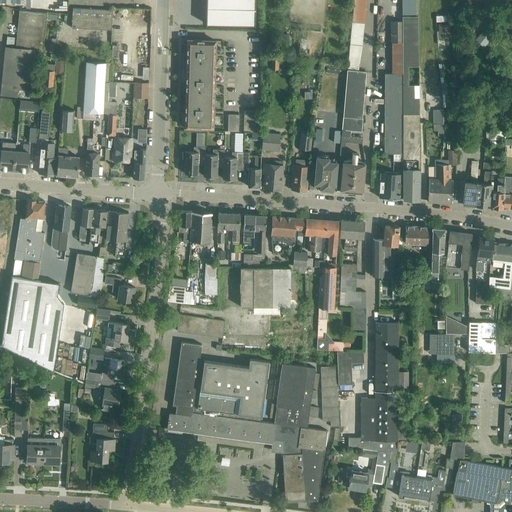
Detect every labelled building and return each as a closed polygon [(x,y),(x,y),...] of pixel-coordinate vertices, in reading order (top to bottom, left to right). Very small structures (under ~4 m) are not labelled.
[(206,0),(206,24),(255,25),(255,0),(206,0)] [(360,67),(364,0),(352,0),(348,66),(360,67)] [(31,5),(19,3),(15,47),(5,47),(0,101),(0,126),(14,128),(18,88),(31,89),(35,50),(44,51),(47,19),(47,14),(47,13),(30,11),(31,5)] [(72,28),(101,29),(112,30),(113,10),(73,8),(72,28)] [(402,41),(402,74),(402,153),(403,199),(420,200),(420,151),(419,85),(409,85),(408,66),(419,66),(418,16),(402,16),(402,21),(402,41)] [(390,21),(390,42),(402,41),(402,21),(390,21)] [(307,40),(301,38),(298,54),(304,55),(307,40)] [(185,127),(213,128),(213,113),(214,99),(214,84),(214,70),(215,55),(215,40),(187,40),(187,54),(186,69),(186,84),(186,98),(185,113),(185,127)] [(279,70),(279,54),(272,54),(271,70),(279,70)] [(110,63),(86,61),(82,111),(107,114),(110,63)] [(366,71),(347,69),(342,128),(351,128),(354,129),(354,130),(361,131),(366,71)] [(44,70),(44,76),(43,85),(53,86),(54,71),(44,70)] [(393,153),(402,153),(402,74),(383,74),(384,153),(393,153)] [(148,83),(135,83),(135,87),(134,87),(134,96),(147,97),(148,83)] [(111,104),(108,134),(115,135),(117,105),(111,104)] [(42,109),(39,136),(47,137),(50,110),(42,109)] [(74,110),(60,109),(59,130),(73,131),(74,110)] [(254,110),(244,110),(242,131),(254,132),(254,110)] [(443,110),(432,110),(433,124),(443,123),(443,110)] [(238,114),(227,113),(227,131),(237,131),(238,114)] [(37,128),(37,121),(32,124),(32,127),(30,127),(29,142),(36,142),(37,128)] [(480,141),(481,122),(472,122),(472,140),(480,141)] [(444,136),(443,123),(433,124),(433,131),(437,131),(437,136),(444,136)] [(361,149),(362,137),(350,136),(351,128),(342,128),(340,147),(361,149)] [(342,131),(334,130),(333,142),(340,143),(342,131)] [(280,134),(263,132),(261,149),(279,151),(280,134)] [(310,150),(312,133),(301,132),(299,149),(310,150)] [(92,138),(88,138),(86,173),(98,174),(99,154),(92,153),(92,138)] [(115,138),(114,151),(114,161),(131,162),(132,138),(115,138)] [(41,141),(39,173),(47,174),(50,139),(45,139),(45,142),(41,141)] [(50,140),(50,139),(47,174),(55,175),(57,157),(53,157),(54,142),(50,142),(50,140)] [(9,142),(2,142),(0,166),(0,168),(2,169),(2,170),(7,171),(7,169),(14,170),(16,151),(8,150),(9,142)] [(23,151),(16,151),(14,170),(20,170),(20,172),(25,172),(25,171),(27,171),(30,144),(23,143),(23,151)] [(185,151),(184,173),(198,174),(198,161),(204,161),(205,147),(194,146),(193,151),(185,151)] [(68,148),(58,147),(57,155),(58,155),(56,175),(77,177),(79,157),(68,156),(68,148)] [(204,161),(204,176),(217,176),(217,164),(223,164),(224,149),(213,149),(213,154),(205,154),(205,147),(204,161)] [(146,149),(139,149),(139,150),(134,150),(134,162),(133,162),(132,178),(144,179),(146,149)] [(223,164),(223,178),(236,179),(236,166),(243,167),(243,152),(232,152),(232,157),(225,156),(225,149),(224,149),(223,164)] [(243,152),(243,167),(249,167),(248,186),(260,187),(262,155),(255,155),(255,167),(249,167),(250,152),(243,152)] [(343,160),(341,181),(340,191),(349,192),(349,191),(354,191),(354,192),(362,193),(365,162),(364,162),(364,163),(357,163),(357,153),(352,153),(351,162),(344,161),(344,160),(343,160)] [(402,153),(393,153),(393,161),(402,161),(403,199),(402,153)] [(317,157),(315,178),(314,188),(320,188),(320,190),(333,192),(333,185),(335,185),(337,162),(328,161),(329,158),(317,157)] [(296,159),(295,164),(293,164),(291,189),(307,191),(309,166),(304,165),(305,160),(296,159)] [(435,179),(429,178),(427,201),(439,202),(440,159),(435,159),(435,179)] [(448,160),(440,159),(439,202),(451,203),(453,180),(451,180),(451,164),(448,164),(448,160)] [(266,173),(265,177),(264,187),(280,188),(283,162),(274,161),(274,165),(264,164),(263,173),(266,173)] [(128,163),(104,163),(104,177),(128,176),(128,163)] [(481,183),(479,183),(476,205),(490,207),(492,191),(493,181),(490,181),(491,172),(484,171),(483,181),(481,181),(481,183)] [(381,173),(380,187),(379,197),(400,199),(401,175),(381,173)] [(511,176),(504,175),(504,178),(503,209),(511,209),(511,176)] [(503,209),(504,178),(497,178),(496,191),(492,191),(490,207),(503,209)] [(476,182),(469,182),(462,182),(463,204),(476,205),(479,183),(476,182)] [(45,201),(27,199),(25,219),(20,218),(18,232),(27,233),(28,230),(35,231),(37,219),(43,220),(45,201)] [(55,204),(53,227),(51,244),(52,246),(53,248),(54,248),(55,249),(56,249),(65,250),(66,251),(71,206),(55,204)] [(94,209),(82,207),(79,237),(85,238),(86,226),(91,226),(91,225),(92,226),(94,209)] [(107,210),(94,209),(92,226),(91,225),(91,226),(89,244),(97,246),(100,226),(105,226),(107,210)] [(109,210),(108,220),(106,239),(117,240),(115,256),(124,257),(129,213),(109,210)] [(192,211),(180,210),(179,232),(184,232),(183,242),(188,242),(190,226),(191,226),(192,211)] [(192,211),(191,226),(190,241),(210,242),(212,213),(192,211)] [(229,213),(218,213),(217,229),(217,242),(223,242),(224,228),(229,229),(229,213)] [(240,214),(229,213),(229,229),(233,229),(233,244),(238,244),(240,214)] [(243,224),(242,244),(250,244),(250,242),(249,242),(249,237),(254,237),(254,230),(254,215),(244,214),(243,224)] [(254,215),(254,230),(258,230),(257,252),(264,253),(265,225),(266,215),(254,215)] [(272,226),(271,241),(281,241),(283,242),(283,244),(286,244),(293,245),(294,229),(298,229),(297,241),(302,242),(302,238),(301,238),(302,236),(303,236),(303,229),(303,228),(304,218),(288,217),(273,216),(272,226)] [(316,219),(310,218),(310,219),(306,219),(305,233),(309,234),(307,250),(314,250),(316,219)] [(326,219),(316,219),(314,250),(320,251),(322,235),(325,235),(326,219)] [(327,254),(336,254),(339,220),(326,219),(325,235),(329,235),(327,254)] [(352,221),(342,220),(340,235),(345,236),(344,250),(350,251),(350,246),(352,221)] [(352,221),(350,251),(357,251),(358,237),(362,237),(364,222),(352,221)] [(399,226),(385,225),(384,239),(373,239),(372,276),(384,276),(384,270),(390,270),(390,261),(390,245),(397,245),(399,226)] [(405,243),(428,244),(428,227),(405,226),(405,243)] [(444,241),(445,229),(432,227),(431,278),(438,278),(439,255),(445,255),(445,249),(446,242),(444,241)] [(27,233),(18,232),(15,250),(25,251),(25,249),(26,249),(41,251),(42,251),(45,232),(35,231),(28,230),(27,233)] [(458,232),(449,231),(448,242),(446,242),(445,249),(445,255),(447,255),(445,266),(468,268),(472,235),(472,233),(458,232)] [(493,238),(479,236),(476,270),(482,270),(484,260),(491,260),(493,238)] [(495,242),(494,252),(492,266),(494,266),(495,265),(505,266),(507,244),(495,242)] [(511,274),(511,244),(507,244),(505,266),(503,278),(502,288),(510,289),(511,275),(511,274)] [(88,247),(87,254),(77,252),(71,292),(74,292),(73,305),(94,308),(95,296),(99,296),(101,283),(104,257),(105,247),(96,246),(96,248),(88,247)] [(293,251),(292,265),(306,266),(307,252),(293,251)] [(244,254),(243,266),(259,267),(259,258),(264,259),(264,253),(258,253),(258,254),(244,254)] [(203,275),(203,291),(216,292),(217,265),(217,264),(205,263),(204,275),(203,275)] [(340,290),(340,307),(346,307),(353,307),(353,331),(366,331),(366,306),(366,292),(361,291),(361,290),(355,290),(357,264),(342,263),(340,290)] [(320,266),(318,308),(335,308),(336,267),(320,266)] [(240,282),(240,291),(240,307),(250,307),(254,307),(254,312),(272,313),(285,313),(285,306),(291,306),(290,313),(298,313),(298,300),(296,300),(296,288),(296,274),(294,274),(294,270),(290,270),(290,267),(251,267),(240,267),(240,282)] [(1,343),(1,344),(50,370),(61,302),(57,293),(38,291),(40,279),(11,275),(1,343)] [(121,278),(105,276),(104,283),(113,284),(112,291),(119,292),(118,299),(133,301),(135,287),(120,285),(121,278)] [(503,278),(490,276),(489,286),(502,288),(503,278)] [(193,291),(195,281),(173,278),(172,284),(186,286),(185,290),(193,291)] [(185,287),(170,285),(168,301),(184,303),(185,287)] [(489,291),(476,290),(475,303),(488,304),(488,295),(489,291)] [(98,308),(98,310),(96,318),(108,320),(110,310),(98,308)] [(177,330),(183,331),(223,337),(225,320),(179,314),(177,330)] [(469,327),(446,315),(446,333),(469,334),(469,327)] [(318,318),(317,349),(339,350),(344,350),(344,342),(338,342),(334,342),(326,333),(327,318),(318,318)] [(129,324),(108,321),(107,326),(113,327),(112,337),(106,337),(105,344),(119,346),(119,339),(127,340),(129,324)] [(367,397),(361,397),(361,440),(397,440),(398,322),(375,322),(375,400),(367,400),(367,397)] [(469,322),(468,350),(495,353),(496,322),(469,322)] [(437,333),(437,362),(453,362),(454,334),(446,333),(437,333)] [(169,412),(167,429),(273,443),(272,451),(283,453),(282,454),(283,458),(285,502),(315,500),(317,500),(324,450),(326,440),(327,430),(308,428),(309,416),(317,417),(318,407),(311,406),(312,398),(316,398),(317,391),(313,390),(313,388),(318,388),(319,374),(315,373),(316,367),(307,366),(307,365),(282,362),(277,361),(269,417),(275,418),(274,423),(260,421),(261,416),(269,361),(250,358),(249,366),(204,360),(203,363),(199,362),(202,344),(191,343),(181,341),(172,405),(176,405),(175,413),(169,412)] [(104,349),(90,348),(88,358),(103,359),(104,349)] [(364,362),(364,351),(337,351),(339,394),(346,393),(345,384),(352,383),(351,362),(364,362)] [(107,365),(106,374),(101,374),(100,381),(115,382),(116,375),(122,376),(124,360),(110,358),(107,358),(106,365),(107,365)] [(100,381),(86,379),(84,390),(90,391),(90,387),(94,388),(94,386),(105,387),(102,409),(109,410),(110,404),(111,404),(112,403),(118,404),(120,389),(114,388),(115,383),(100,381)] [(451,433),(460,434),(461,415),(452,414),(451,433)] [(91,451),(91,460),(107,461),(108,447),(114,447),(114,439),(113,439),(114,432),(109,432),(109,424),(93,423),(92,438),(98,438),(97,451),(91,451)] [(0,461),(8,461),(8,456),(12,456),(12,457),(13,457),(13,444),(11,444),(11,439),(4,439),(4,437),(0,436),(0,461)] [(27,438),(27,445),(27,462),(43,462),(44,438),(27,438)] [(60,439),(44,438),(43,462),(59,463),(60,439)] [(406,441),(406,450),(417,451),(417,441),(406,441)] [(465,442),(452,442),(450,459),(450,458),(464,459),(465,442)] [(385,451),(362,447),(361,456),(373,458),(371,469),(368,469),(367,472),(352,469),(351,470),(341,468),(339,482),(349,483),(349,487),(365,490),(367,480),(373,481),(372,482),(382,483),(385,484),(386,479),(390,451),(385,451)] [(511,511),(511,467),(461,459),(453,495),(472,498),(471,501),(477,502),(477,499),(491,502),(490,511),(511,511)] [(398,463),(391,462),(389,477),(400,478),(398,496),(403,496),(413,498),(417,477),(403,475),(403,472),(397,471),(398,463)] [(430,479),(417,477),(413,498),(428,500),(428,502),(429,502),(431,483),(443,485),(446,470),(439,469),(437,477),(431,476),(430,479)]
